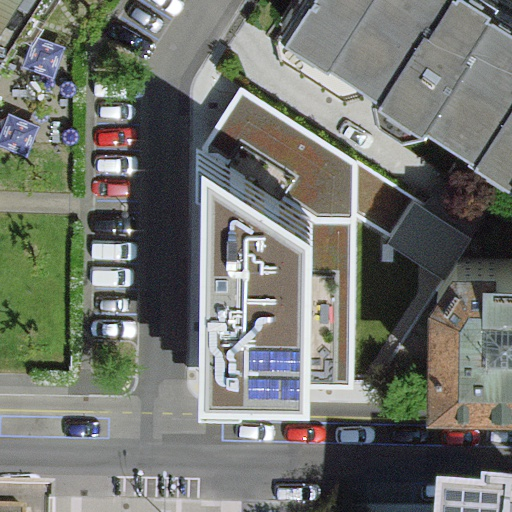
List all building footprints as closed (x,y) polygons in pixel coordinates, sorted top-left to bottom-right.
[(0,0),(0,21),(7,24),(21,0),(0,0)] [(511,161),(511,1),(510,0),(294,0),(285,15),(291,19),(378,74),(375,79),(378,93),(379,98),(404,114),(424,108),(428,104),(476,134),(474,137),(511,161)] [(378,74),(291,19),(276,41),(282,61),(345,102),(378,93),(375,79),(378,74)] [(443,180),(428,202),(475,232),(490,209),(443,180)] [(511,384),(511,258),(459,257),(442,286),(439,384),(511,384)]
